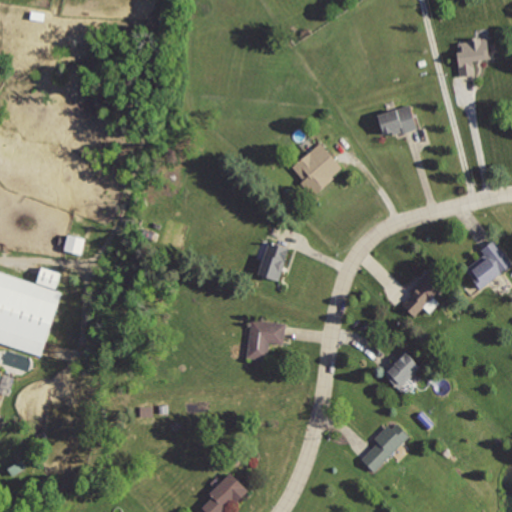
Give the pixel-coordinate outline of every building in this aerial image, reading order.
[(454,42),(461,79),(478,75),(475,66),(493,63),(487,36),(454,42)] [(380,114),(387,139),(421,128),(413,104),(380,114)] [(294,168),(304,178),(298,183),(313,199),(346,169),(321,143),(294,168)] [(82,254),(86,238),(69,233),(65,249),(82,254)] [(511,257),(496,238),(482,249),(487,253),(465,272),(480,291),(511,265),(511,257)] [(270,241),(260,274),(281,280),(291,247),(270,241)] [(37,282),(56,287),(61,272),(42,266),(37,282)] [(62,289),(0,271),(0,340),(43,353),(62,289)] [(430,274),(415,290),(417,293),(402,305),(417,319),(445,289),(430,274)] [(252,318),(250,359),(268,360),(269,344),(287,345),(288,320),(252,318)] [(412,347),(381,374),(400,390),(428,366),(412,347)] [(398,419),(377,440),(381,444),(364,460),(379,476),(417,438),(398,419)] [(234,472),(210,493),(215,498),(204,508),(207,511),(228,511),(251,492),(234,472)]
